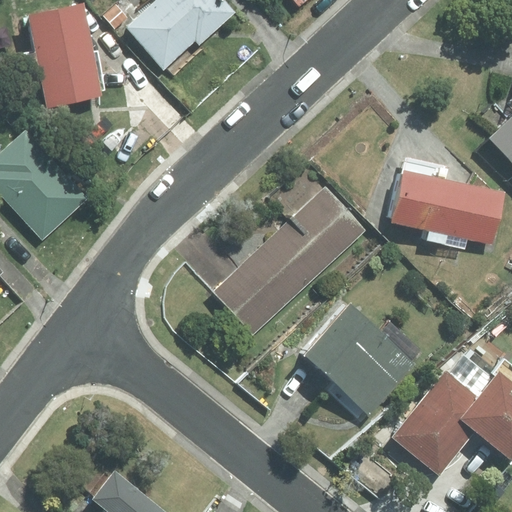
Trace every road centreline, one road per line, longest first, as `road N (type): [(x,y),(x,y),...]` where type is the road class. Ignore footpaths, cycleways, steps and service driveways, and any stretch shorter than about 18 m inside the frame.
road 1 (residential): [(79,323),(159,212),(390,0)]
road 2 (residential): [(315,511),(79,323)]
road 3 (residential): [(0,426),(79,323)]
